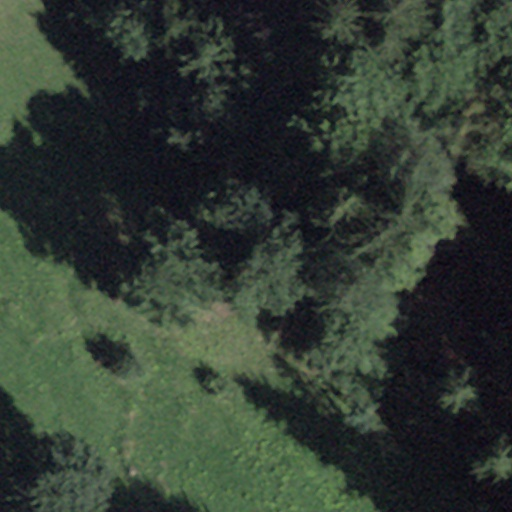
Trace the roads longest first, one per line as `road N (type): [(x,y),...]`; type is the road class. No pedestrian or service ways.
road 1 (track): [(511,494),(451,453),(366,365),(191,105),(141,0)]
road 2 (track): [(511,188),(322,69),(240,0)]
